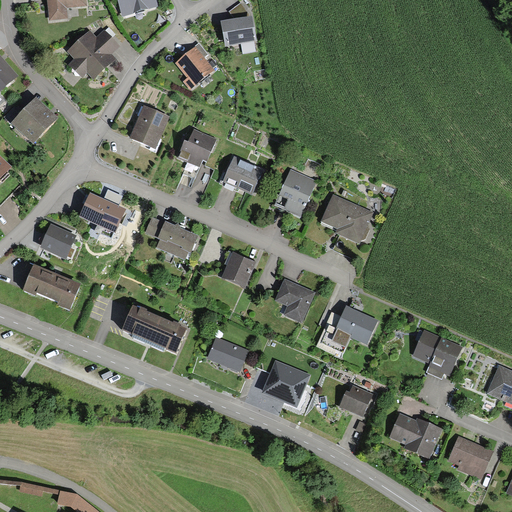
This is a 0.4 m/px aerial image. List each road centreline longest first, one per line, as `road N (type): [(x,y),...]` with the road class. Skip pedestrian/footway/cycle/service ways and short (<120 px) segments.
road 1 (unclassified): [(0,316),(311,445),(421,511)]
road 2 (residential): [(349,282),(77,165)]
road 3 (residential): [(189,17),(136,71),(95,136)]
road 4 (residential): [(10,19),(20,58),(95,136)]
